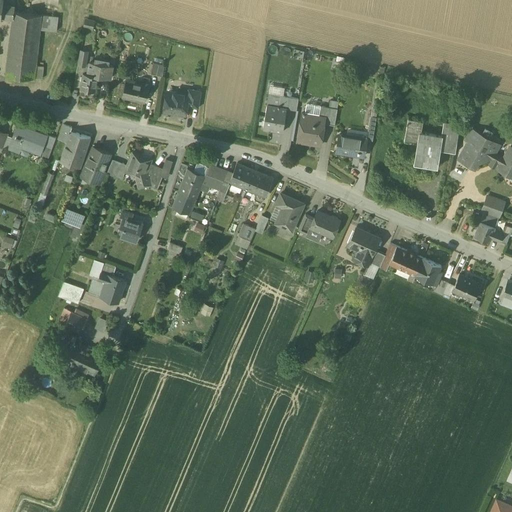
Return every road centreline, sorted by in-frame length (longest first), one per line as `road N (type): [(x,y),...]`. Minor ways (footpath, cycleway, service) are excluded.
road 1 (residential): [(511,264),(254,158),(184,139)]
road 2 (residential): [(122,327),(184,139)]
road 3 (residential): [(184,139),(0,96)]
